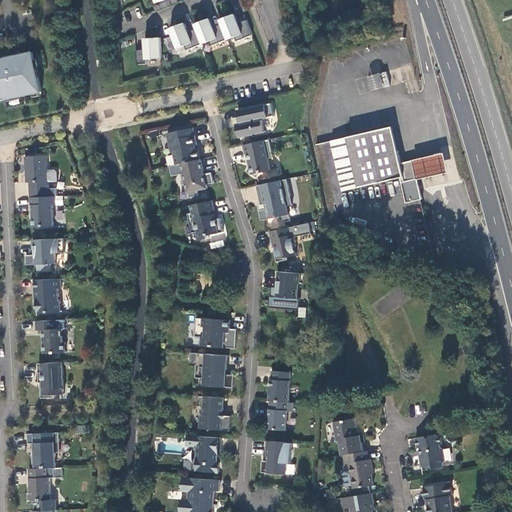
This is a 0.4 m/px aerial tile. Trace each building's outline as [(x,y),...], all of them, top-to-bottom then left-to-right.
[(235,15),(221,21),(222,25),(228,40),(235,37),(237,42),(253,35),(247,20),(239,24),(235,15)] [(214,28),(210,19),(196,25),(197,29),(203,44),(210,41),(212,46),(228,40),(222,25),(214,28)] [(189,32),(185,24),(170,29),(178,49),(185,46),(187,50),(203,44),(197,29),(189,32)] [(414,36),(358,53),(371,93),(408,84),(411,94),(426,91),(424,80),(414,36)] [(161,38),(145,39),(146,50),(137,51),(138,65),(147,64),(147,59),(162,59),(161,38)] [(6,58),(2,59),(0,59),(0,101),(8,100),(7,98),(21,95),(21,97),(42,92),(34,52),(20,55),(19,51),(9,54),(10,61),(7,62),(6,58)] [(1,55),(2,59),(6,58),(7,62),(10,61),(9,54),(1,55)] [(275,117),(272,104),(238,111),(241,125),(239,126),(241,138),(265,133),(262,119),(275,117)] [(198,145),(194,128),(168,134),(172,153),(175,155),(177,165),(182,164),(201,160),(199,151),(196,149),(195,146),(198,145)] [(390,128),(329,142),(340,191),(403,177),(405,184),(416,182),(411,162),(398,165),(390,128)] [(270,140),(244,145),(248,162),(249,162),(250,166),(247,172),(258,178),(261,173),(271,171),(269,159),(274,158),(270,140)] [(416,181),(447,174),(442,154),(411,161),(411,162),(416,181)] [(47,156),(26,157),(27,171),(28,171),(29,183),(30,183),(31,198),(55,197),(58,196),(58,189),(48,189),(48,182),(49,182),(47,156)] [(201,160),(182,164),(184,174),(181,175),(184,185),(187,185),(189,198),(199,196),(198,191),(208,188),(207,185),(214,183),(212,173),(205,174),(202,160),(201,160)] [(287,180),(257,186),(261,205),(266,204),(267,209),(259,211),(262,221),(276,218),(277,221),(290,219),(287,206),(293,205),(287,180)] [(33,214),(34,228),(54,227),(53,205),(56,205),(55,197),(31,198),(32,214),(33,214)] [(213,201),(191,205),(193,213),(189,214),(193,233),(197,232),(199,241),(210,238),(209,236),(224,232),(221,218),(217,219),(213,201)] [(310,223),(271,232),(274,248),(276,247),(277,252),(275,252),(277,263),(288,260),(288,258),(297,256),(295,247),(297,246),(295,237),(312,234),(310,223)] [(26,255),(27,265),(38,265),(39,272),(51,272),(51,264),(57,264),(56,253),(65,253),(65,239),(33,240),(33,250),(38,250),(38,253),(36,255),(26,255)] [(301,273),(279,272),(277,290),(273,290),(272,296),(270,296),(269,308),(300,310),(300,298),(298,298),(299,285),(300,285),(301,273)] [(62,279),(35,280),(36,299),(38,299),(38,314),(61,313),(61,301),(59,301),(59,289),(62,289),(62,279)] [(231,321),(197,318),(196,337),(203,337),(206,338),(205,346),(237,349),(238,336),(234,336),(230,333),(230,329),(231,321)] [(66,329),(66,320),(36,321),(37,331),(43,330),(43,333),(46,332),(46,336),(43,336),(44,354),(66,353),(65,342),(64,342),(63,329),(66,329)] [(229,356),(198,353),(198,361),(196,378),(206,379),(205,386),(234,388),(235,375),(225,375),(225,369),(228,370),(229,356)] [(64,394),(63,363),(39,364),(40,383),(43,383),(43,387),(41,387),(42,399),(55,398),(54,395),(64,394)] [(291,373),(273,371),(272,387),(270,387),(269,401),(271,401),(288,403),(289,403),(291,373)] [(224,398),(199,396),(198,406),(204,406),(204,416),(201,416),(200,428),(230,431),(232,416),(226,416),(223,413),(224,398)] [(269,429),(286,431),(288,403),(271,401),(269,429)] [(336,440),(338,455),(341,454),(364,450),(363,441),(365,440),(364,430),(359,431),(357,417),(330,421),(333,440),(336,440)] [(33,456),(33,469),(55,468),(56,468),(56,453),(60,453),(59,433),(28,434),(29,444),(35,444),(36,456),(33,456)] [(437,434),(416,436),(418,447),(420,446),(422,453),(421,454),(423,465),(431,464),(435,466),(444,465),(444,461),(446,459),(444,448),(441,445),(441,443),(443,442),(442,433),(437,434)] [(193,471),(219,473),(220,463),(218,463),(219,454),(222,454),(223,438),(188,435),(187,446),(196,446),(198,451),(197,458),(196,458),(193,460),(193,471)] [(293,443),(268,441),(267,456),(269,457),(269,461),(263,461),(262,473),(287,474),(288,463),(291,464),(293,443)] [(368,458),(366,450),(364,450),(341,454),(343,463),(348,462),(349,469),(343,470),(341,472),(344,485),(352,483),(353,487),(372,484),(370,468),(372,468),(370,458),(368,458)] [(55,478),(55,468),(33,469),(30,469),(31,493),(28,493),(29,504),(40,504),(40,501),(51,500),(50,478),(55,478)] [(220,480),(183,478),(182,492),(190,492),(189,500),(188,511),(213,511),(214,508),(215,501),(215,491),(219,491),(220,480)] [(428,503),(429,511),(447,511),(454,511),(450,494),(453,494),(450,480),(422,486),(424,498),(429,498),(430,503),(428,503)] [(376,507),(373,492),(346,497),(348,507),(352,506),(352,511),(373,511),(373,508),(376,507)] [(180,511),(188,511),(189,500),(181,500),(180,511)]
